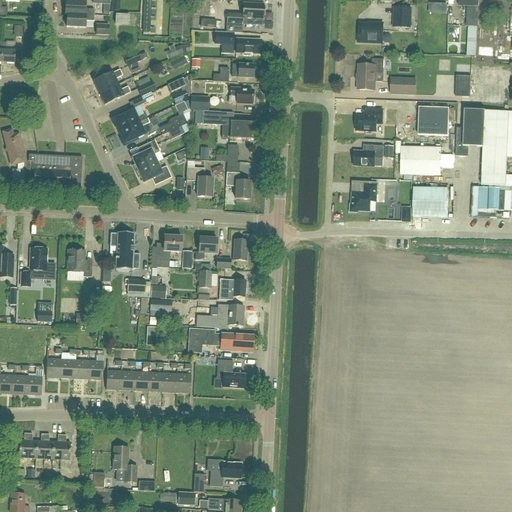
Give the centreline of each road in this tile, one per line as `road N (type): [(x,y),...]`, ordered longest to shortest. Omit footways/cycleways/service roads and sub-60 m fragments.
road 1 (residential): [(269,422),(0,418)]
road 2 (unclassified): [(269,422),(277,237)]
road 3 (residential): [(327,232),(331,103),(284,97)]
road 4 (residential): [(128,212),(58,73)]
road 5 (residential): [(278,222),(128,212)]
road 6 (residential): [(128,212),(0,207)]
road 7 (unclassified): [(278,222),(284,97)]
